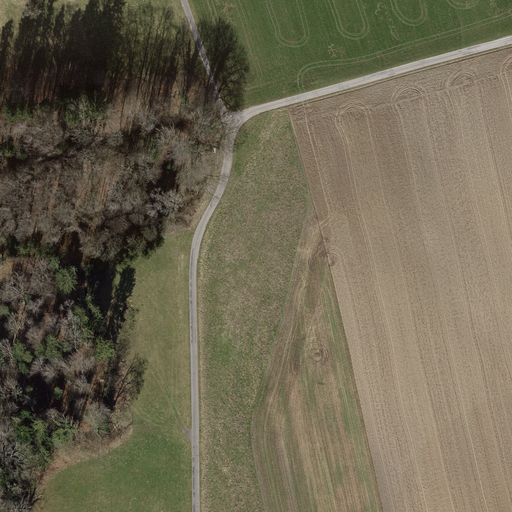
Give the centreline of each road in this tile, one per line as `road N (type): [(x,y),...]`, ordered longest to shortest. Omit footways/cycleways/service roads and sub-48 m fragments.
road 1 (track): [(182,0),(224,120),(228,155),(192,258),(194,511)]
road 2 (track): [(224,120),(511,39)]
